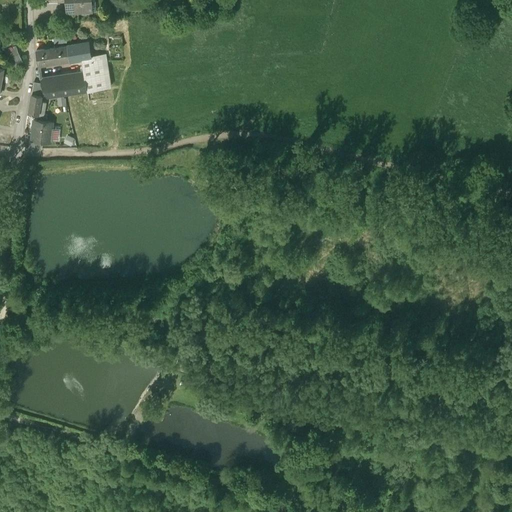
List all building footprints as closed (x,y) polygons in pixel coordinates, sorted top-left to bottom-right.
[(66,0),(67,10),(89,9),(89,0),(66,0)] [(67,33),(54,35),(55,43),(67,41),(67,33)] [(123,34),(108,35),(109,47),(123,46),(123,34)] [(89,41),(67,45),(69,59),(82,57),(92,55),(89,41)] [(67,45),(50,48),(53,62),(69,59),(67,45)] [(23,62),(15,46),(6,50),(14,65),(23,62)] [(50,48),(37,50),(39,64),(53,62),(50,48)] [(119,53),(112,53),(112,50),(110,50),(110,59),(119,59),(119,58),(124,58),(123,53),(119,53)] [(85,76),(42,82),(50,98),(53,97),(53,93),(107,86),(104,63),(106,62),(105,60),(103,61),(103,57),(96,58),(96,61),(93,62),(92,55),(82,57),(85,76)] [(42,95),(32,93),(28,112),(38,114),(42,95)] [(52,121),(34,119),(31,137),(50,140),(52,121)]
